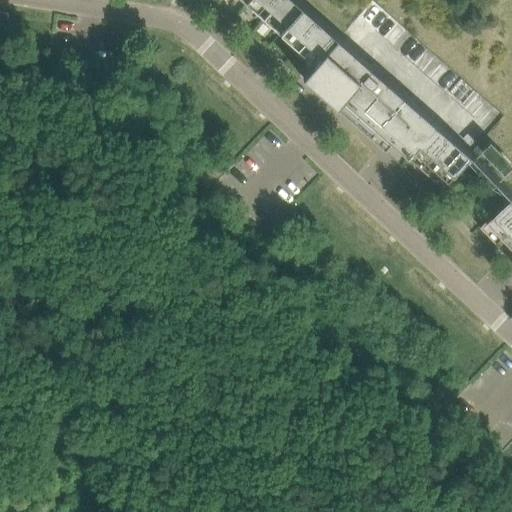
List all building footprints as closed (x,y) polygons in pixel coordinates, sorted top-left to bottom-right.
[(280,0),(257,0),(264,6),(258,14),(264,19),(271,12),(280,0)] [(307,5),(301,0),(280,0),(271,12),(282,21),(275,29),(281,34),(288,27),(307,5)] [(324,20),(307,5),(288,27),(299,36),(292,44),(298,49),(305,42),(324,20)] [(316,52),(309,59),(315,64),(341,35),(324,20),(305,42),(316,52)] [(315,64),(303,78),(386,151),(392,143),(400,151),(408,158),(428,135),(440,122),(432,115),(373,63),(343,36),(342,35),(341,35),(315,64)] [(424,171),(444,149),(455,135),(440,122),(428,135),(408,158),(424,171)] [(471,150),(471,149),(455,135),(444,149),(424,171),(440,185),(460,163),(471,150)] [(511,195),(501,205),(479,226),(495,243),(511,226),(511,195)] [(511,226),(495,243),(511,259),(511,257),(511,226)]
